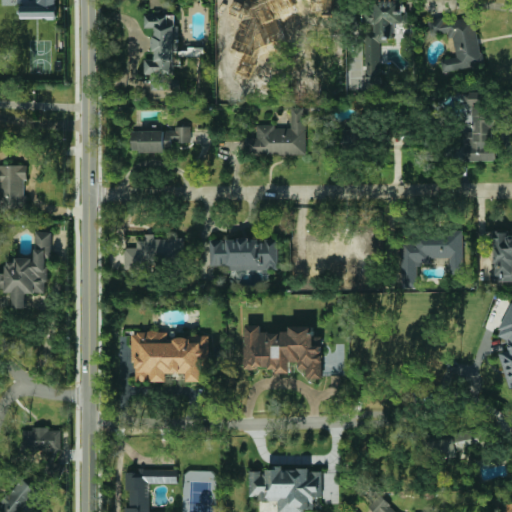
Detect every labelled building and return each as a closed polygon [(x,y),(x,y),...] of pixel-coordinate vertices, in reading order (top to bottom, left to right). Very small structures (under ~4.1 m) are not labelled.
[(57,18),(56,0),(37,0),(38,5),(21,5),(21,18),(57,18)] [(366,89),(382,88),(380,42),(393,42),(393,24),(406,23),(405,0),(374,0),(375,14),(364,14),(365,24),(373,24),(373,31),(365,31),(366,89)] [(455,57),(441,59),(444,72),(483,66),(475,13),(427,21),(429,35),(451,31),(455,57)] [(172,90),(172,50),(177,50),(177,15),(145,14),(145,27),(153,28),(153,59),(145,59),(144,74),(151,74),(151,89),(172,90)] [(464,161),(493,161),(493,92),(465,92),(465,104),(473,104),(473,131),(464,131),(464,161)] [(306,154),(305,108),(291,108),(291,126),(256,126),(257,138),(247,138),(248,155),(306,154)] [(191,129),(131,130),(131,152),(172,151),(171,143),(191,143),(191,129)] [(362,130),(343,130),(344,148),(362,148),(362,130)] [(25,165),(0,165),(0,208),(27,207),(25,165)] [(308,241),(309,279),(323,279),(322,261),(354,260),(353,230),(323,232),(323,240),(308,241)] [(511,231),(511,232),(511,231),(494,230),(492,281),(511,281),(511,231)] [(401,288),(418,288),(418,264),(430,264),(430,257),(450,257),(450,274),(463,274),(463,232),(412,231),(411,240),(401,240),(401,288)] [(48,293),(50,232),(36,232),(35,258),(16,257),(15,263),(6,263),(6,273),(0,272),(0,287),(5,288),(5,292),(14,292),(13,308),(27,309),(27,292),(48,293)] [(124,269),(154,269),(154,258),(184,258),(184,238),(153,238),(153,234),(145,234),(145,240),(137,240),(137,247),(124,247),(124,269)] [(279,269),(278,239),(210,239),(211,269),(279,269)] [(511,302),(510,302),(500,333),(501,337),(507,339),(510,350),(500,352),(510,389),(511,388),(511,302)] [(322,379),(322,335),(311,335),(311,326),(290,326),(290,332),(261,332),(261,325),(244,325),(245,368),(278,368),(278,373),(294,373),(294,369),(306,369),(306,379),(322,379)] [(207,335),(190,335),(190,337),(168,337),(168,332),(132,332),(132,363),(137,363),(136,381),(168,381),(168,373),(187,373),(187,381),(207,381),(207,335)] [(34,450),(62,451),(62,429),(22,428),(22,458),(34,458),(34,450)] [(178,468),(139,469),(139,472),(128,473),(128,506),(124,506),(123,511),(163,511),(164,511),(149,511),(149,484),(178,483),(178,468)] [(249,469),(250,496),(257,496),(257,501),(278,500),(278,511),(304,511),(305,509),(315,509),(314,497),(322,497),(321,471),(310,471),(310,469),(284,469),(284,468),(249,469)] [(24,511),(39,493),(20,478),(2,501),(3,503),(0,506),(0,510),(2,511),(24,511)] [(396,511),(381,495),(369,506),(374,511),(396,511)]
